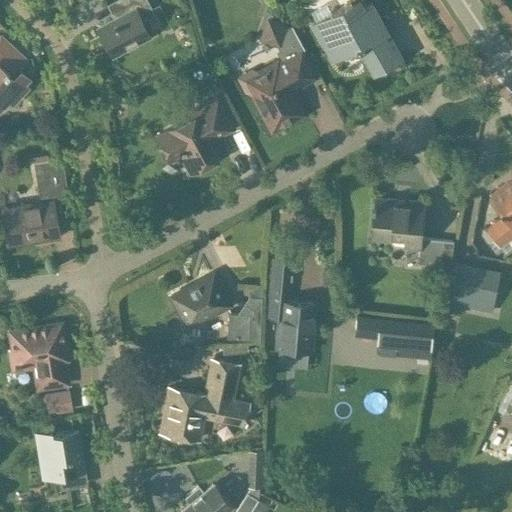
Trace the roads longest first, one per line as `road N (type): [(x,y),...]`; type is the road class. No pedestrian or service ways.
road 1 (residential): [(407,135),(374,126),(99,275)]
road 2 (residential): [(99,275),(70,78),(55,39),(11,0)]
road 3 (residential): [(130,511),(99,275)]
